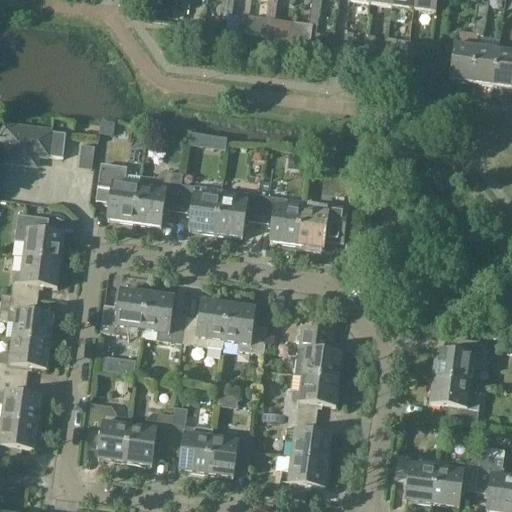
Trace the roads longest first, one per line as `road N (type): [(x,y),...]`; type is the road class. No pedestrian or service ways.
road 1 (residential): [(369,511),(387,363),(323,285),(115,255),(97,258),(89,275),(66,466),(66,489),(83,492)]
road 2 (residential): [(83,492),(227,511)]
